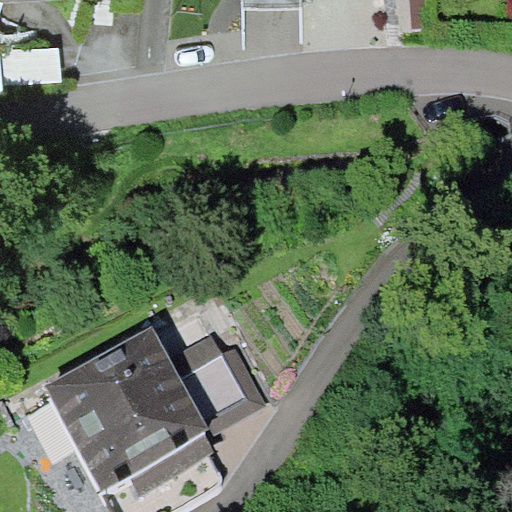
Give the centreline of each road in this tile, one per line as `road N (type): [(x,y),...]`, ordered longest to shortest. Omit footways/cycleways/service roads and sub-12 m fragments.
road 1 (residential): [(511,78),(308,76),(0,128)]
road 2 (residential): [(244,511),(353,332),(478,187),(511,159)]
